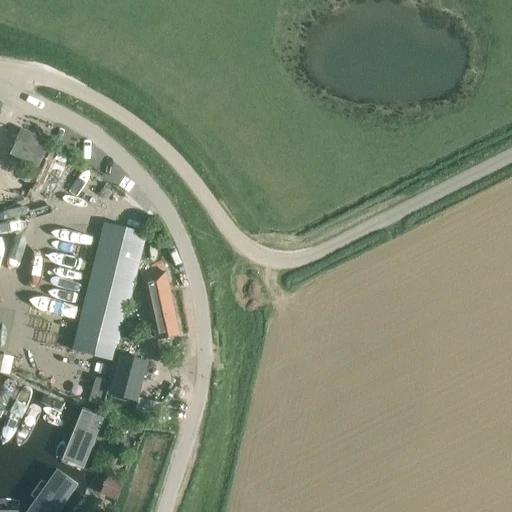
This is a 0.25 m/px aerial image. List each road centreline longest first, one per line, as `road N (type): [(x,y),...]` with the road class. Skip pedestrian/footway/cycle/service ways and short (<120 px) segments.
road 1 (unclassified): [(0,75),(78,87),(120,112),(158,141),(235,238),(270,258),(320,252),(511,155)]
road 2 (unclassified): [(162,511),(203,365),(197,285),(172,224),(134,171),(77,126),(0,83)]
